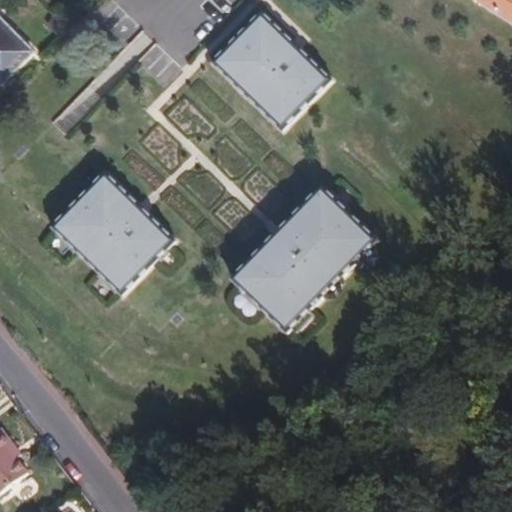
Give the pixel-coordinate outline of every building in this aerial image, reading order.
[(486,0),(470,0),(470,2),(489,13),(494,4),(486,0)] [(285,134),(335,82),(265,15),(215,67),(285,134)] [(32,50),(0,18),(0,76),(3,80),(32,50)] [(64,131),(100,100),(90,88),(54,119),(64,131)] [(125,298),(178,244),(108,176),(55,230),(125,298)] [(379,246),(324,192),(233,284),(288,338),(379,246)] [(13,452),(18,449),(3,430),(0,432),(0,499),(30,476),(19,461),(13,452)] [(24,457),(18,449),(13,452),(19,461),(24,457)]
